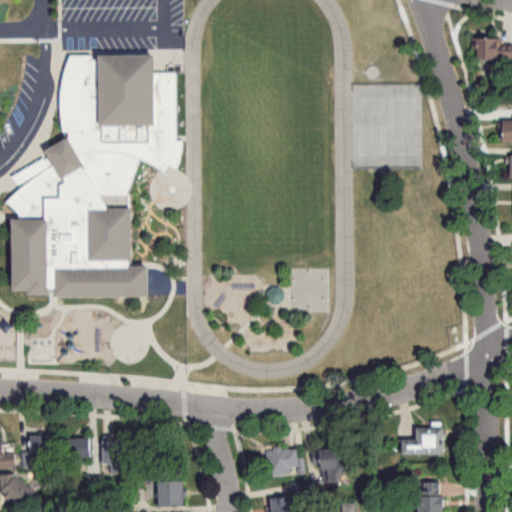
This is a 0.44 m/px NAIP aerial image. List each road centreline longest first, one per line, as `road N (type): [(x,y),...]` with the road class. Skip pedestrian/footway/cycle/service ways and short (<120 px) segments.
road 1 (residential): [(0,388),(209,412),(303,408),(417,387),(511,343)]
road 2 (residential): [(424,0),(464,160),(480,273),(487,511)]
